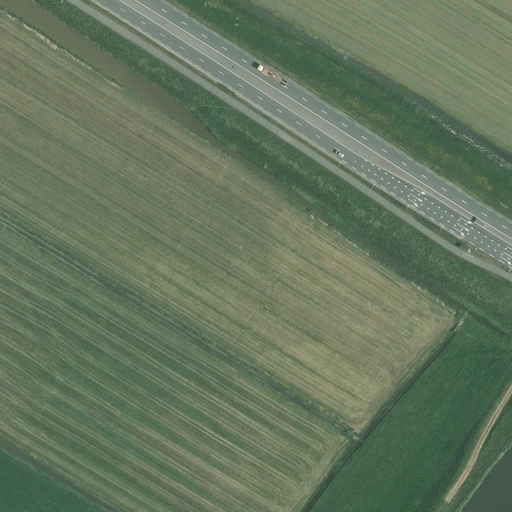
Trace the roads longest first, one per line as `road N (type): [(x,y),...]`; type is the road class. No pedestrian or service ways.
road 1 (primary): [(106,0),(511,261)]
road 2 (primary): [(511,231),(146,0)]
